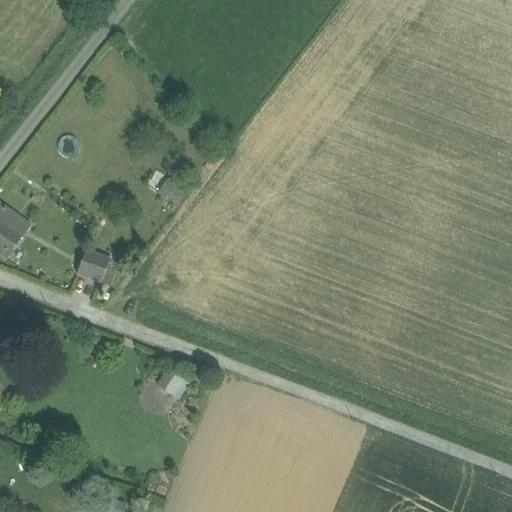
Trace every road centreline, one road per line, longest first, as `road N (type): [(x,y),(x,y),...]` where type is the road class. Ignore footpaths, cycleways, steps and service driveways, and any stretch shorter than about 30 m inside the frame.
road 1 (unclassified): [(0,276),(511,473)]
road 2 (unclassified): [(0,162),(131,0)]
